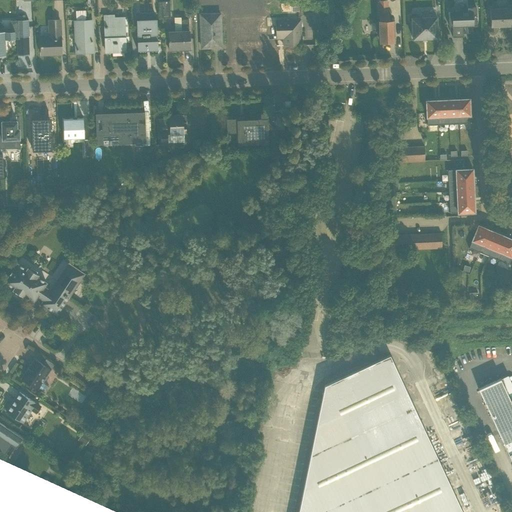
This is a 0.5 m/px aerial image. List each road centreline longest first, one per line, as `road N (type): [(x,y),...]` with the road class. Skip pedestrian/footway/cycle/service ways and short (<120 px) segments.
road 1 (residential): [(477,70),(0,88)]
road 2 (unknown): [(264,511),(296,383),(366,347),(381,345),(413,361)]
road 3 (residential): [(477,70),(485,210),(511,226)]
road 4 (unknown): [(413,361),(481,511)]
road 5 (unknown): [(466,368),(462,379),(511,490)]
